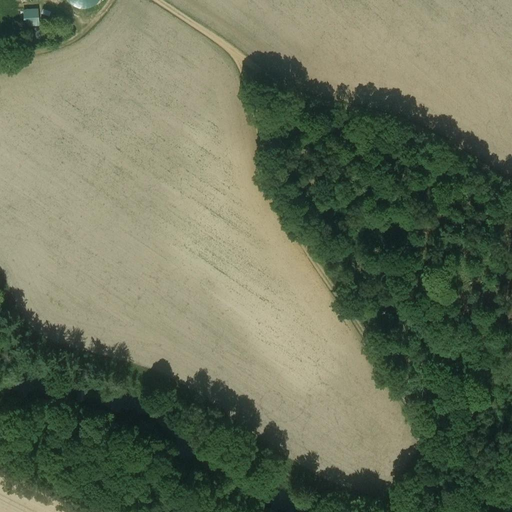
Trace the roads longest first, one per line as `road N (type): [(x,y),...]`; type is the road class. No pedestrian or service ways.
road 1 (track): [(511,185),(440,140),(290,89),(157,0)]
road 2 (track): [(428,511),(444,453),(511,366)]
road 3 (track): [(112,0),(71,41),(0,57)]
